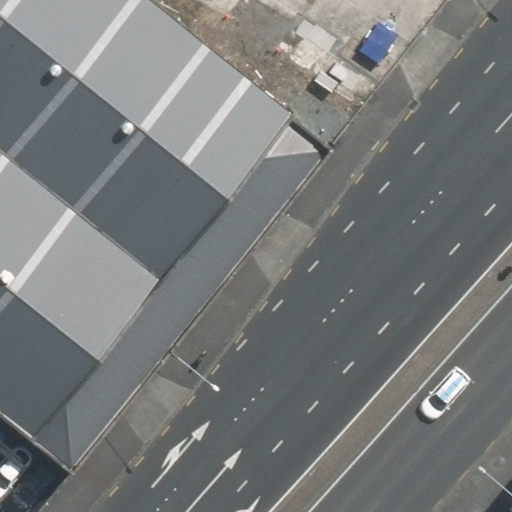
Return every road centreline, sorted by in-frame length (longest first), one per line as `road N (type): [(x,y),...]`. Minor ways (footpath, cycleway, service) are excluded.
road 1 (trunk): [(166,511),(511,133)]
road 2 (trunk): [(511,357),(374,511)]
